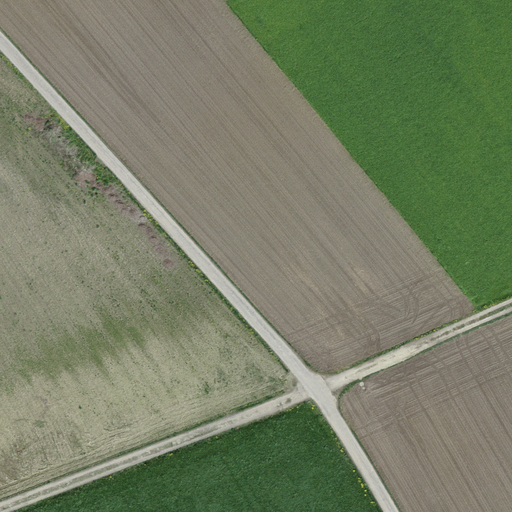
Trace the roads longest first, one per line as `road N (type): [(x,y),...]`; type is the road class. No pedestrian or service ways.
road 1 (track): [(0,35),(314,385),(388,511)]
road 2 (track): [(511,299),(0,508)]
